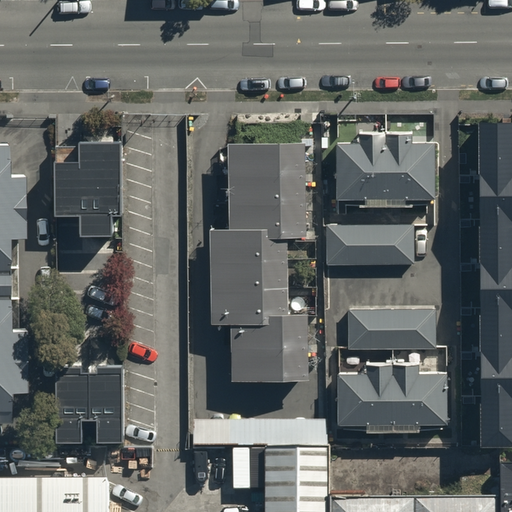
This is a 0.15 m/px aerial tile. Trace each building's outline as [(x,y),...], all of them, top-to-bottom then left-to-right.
[(511,122),(474,122),(475,172),(511,172),(511,122)] [(119,197),(118,126),(78,126),(79,144),(54,145),(54,199),(79,198),(79,219),(113,219),(112,197),(119,197)] [(433,139),(338,139),(339,199),(434,198),(433,139)] [(231,140),(232,225),(213,226),(213,318),(235,318),(235,377),(314,376),(313,309),(291,309),(291,234),(310,234),(310,140),(231,140)] [(6,142),(0,141),(0,419),(10,420),(9,387),(25,387),(24,326),(8,327),(8,234),(23,234),(22,174),(6,174),(6,142)] [(511,210),(511,172),(475,172),(475,216),(511,216),(511,210)] [(511,216),(475,216),(475,261),(511,260),(511,216)] [(417,222),(332,223),(332,264),(417,264),(417,222)] [(511,260),(475,261),(476,305),(511,305),(511,260)] [(434,305),(351,306),(351,346),(434,345),(434,305)] [(511,305),(476,305),(476,350),(511,349),(511,305)] [(125,440),(124,362),(118,362),(118,337),(90,338),(91,366),(85,366),(85,342),(57,342),(58,440),(85,440),(85,418),(99,417),(99,440),(125,440)] [(511,349),(476,350),(477,395),(511,394),(511,349)] [(449,368),(342,369),(343,423),(449,422),(449,368)] [(511,394),(477,395),(477,439),(511,439),(511,394)] [(329,420),(195,420),(195,442),(329,441),(329,420)] [(332,447),(267,448),(267,511),(332,511),(332,499),(332,447)] [(253,448),(193,449),(193,489),(253,488),(253,448)] [(107,511),(108,484),(0,485),(0,511),(107,511)] [(504,511),(504,498),(332,499),(332,511),(504,511)]
